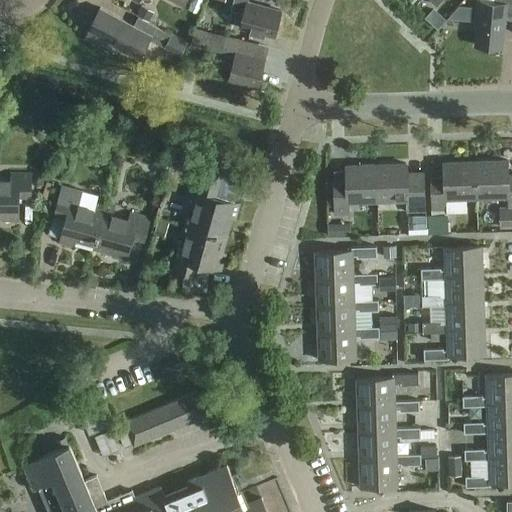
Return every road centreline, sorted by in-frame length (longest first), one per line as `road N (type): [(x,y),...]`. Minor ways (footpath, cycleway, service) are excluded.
road 1 (residential): [(237,316),(0,288)]
road 2 (residential): [(237,316),(297,108)]
road 3 (residential): [(297,108),(511,104)]
road 4 (residential): [(315,511),(237,316)]
